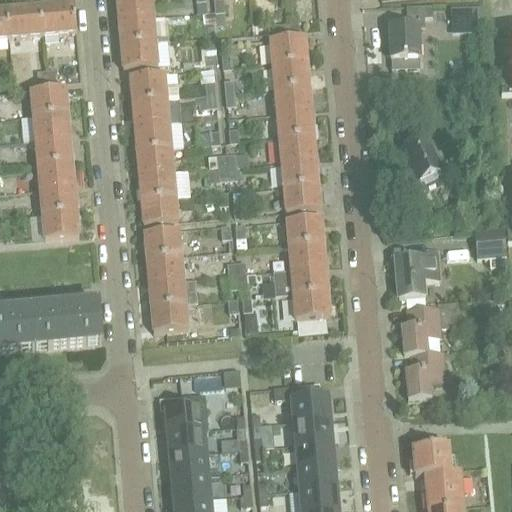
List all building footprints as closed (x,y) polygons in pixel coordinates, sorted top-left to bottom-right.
[(155,22),(152,0),(118,0),(117,0),(119,25),(155,22)] [(195,0),(197,18),(201,18),(207,18),(205,0),(195,0)] [(214,5),(215,17),(215,18),(225,17),(224,4),(214,5)] [(74,8),(41,11),(43,40),(77,37),(74,8)] [(389,31),(390,46),(387,46),(385,49),(386,58),(388,60),(390,60),(390,64),(403,64),(403,74),(419,73),(418,63),(420,63),(419,22),(433,22),(433,9),(407,9),(408,31),(389,31)] [(450,9),(450,21),(470,21),(474,59),(487,58),(482,9),(450,9)] [(43,40),(41,11),(7,14),(10,43),(43,40)] [(0,43),(10,43),(7,14),(0,14),(0,43)] [(157,47),(155,22),(119,25),(121,50),(157,47)] [(299,27),(286,28),(287,38),(300,36),(299,27)] [(274,39),(287,38),(286,28),(273,30),(274,39)] [(215,42),(214,29),(204,30),(205,42),(215,42)] [(215,42),(205,42),(207,66),(201,66),(201,70),(217,69),(215,42)] [(271,45),(273,70),(308,67),(306,42),(271,45)] [(511,42),(511,45),(511,50),(511,72),(501,73),(500,73),(501,99),(506,99),(511,98),(511,42)] [(159,71),(157,47),(121,50),(124,75),(159,71)] [(222,62),(223,76),(232,75),(231,61),(222,62)] [(310,91),(308,67),(273,70),(275,95),(310,91)] [(214,74),(200,75),(201,89),(205,89),(215,88),(214,74)] [(34,89),(45,88),(44,75),(33,76),(34,89)] [(55,75),(44,75),(45,88),(56,87),(55,75)] [(133,107),(168,104),(165,79),(130,82),(133,107)] [(224,86),(225,99),(235,99),(234,86),(224,86)] [(205,89),(206,101),(216,100),(215,88),(205,89)] [(312,116),(310,91),(275,95),(277,119),(312,116)] [(67,93),(31,96),(34,121),(69,118),(67,93)] [(236,111),(235,99),(225,99),(226,112),(236,111)] [(217,113),(216,100),(206,101),(195,102),(195,108),(199,107),(199,114),(217,113)] [(170,129),(168,104),(133,107),(135,132),(170,129)] [(279,144),(314,141),(312,116),(277,119),(279,144)] [(69,118),(34,121),(36,146),(71,143),(69,118)] [(172,153),(170,129),(135,132),(137,157),(172,153)] [(238,134),(228,135),(230,149),(240,148),(238,134)] [(219,136),(201,137),(202,151),(220,149),(219,136)] [(317,166),(314,141),(279,144),(282,169),(317,166)] [(416,187),(442,175),(427,142),(424,143),(423,141),(403,150),(404,152),(401,154),(416,187)] [(71,143),(36,146),(38,171),(73,168),(71,143)] [(172,153),(137,157),(140,181),(175,178),(172,153)] [(226,160),(217,161),(218,172),(218,174),(227,173),(226,160)] [(235,160),(226,160),(227,173),(236,173),(235,160)] [(317,166),(282,169),(284,194),(319,190),(317,166)] [(73,168),(38,171),(40,196),(76,192),(73,168)] [(227,173),(218,174),(219,187),(220,187),(229,186),(227,173)] [(236,173),(227,173),(229,186),(238,186),(236,173)] [(218,174),(207,175),(208,187),(219,187),(218,174)] [(177,203),(175,178),(140,181),(142,206),(177,203)] [(321,215),(319,190),(284,194),(286,218),(321,215)] [(76,192),(40,196),(43,220),(78,217),(76,192)] [(227,197),(218,198),(219,212),(228,211),(227,197)] [(179,228),(177,203),(142,206),(145,231),(179,228)] [(243,209),(233,210),(234,223),(244,222),(243,209)] [(78,217),(43,220),(43,226),(45,245),(80,242),(78,217)] [(289,252),(324,248),(322,224),(287,227),(289,252)] [(244,230),(235,231),(236,244),(245,244),(244,230)] [(221,232),(223,257),(233,257),(231,231),(221,232)] [(506,270),(503,235),(474,238),(477,262),(489,261),(490,271),(506,270)] [(147,264),(182,260),(180,236),(145,239),(147,264)] [(326,273),(324,248),(289,252),(291,277),(326,273)] [(400,305),(426,303),(425,287),(441,285),(437,257),(418,259),(419,263),(396,265),(400,305)] [(184,285),(182,260),(147,264),(150,289),(184,285)] [(237,281),(247,281),(245,267),(236,268),(237,281)] [(227,269),(228,282),(237,281),(236,268),(227,269)] [(276,303),(294,301),(329,298),(326,273),(291,277),(274,278),(276,303)] [(255,279),(247,280),(248,292),(256,291),(255,279)] [(237,281),(228,282),(229,295),(238,294),(237,281)] [(247,281),(237,281),(238,294),(248,294),(247,281)] [(187,310),(184,285),(150,289),(152,313),(187,310)] [(296,326),(327,323),(331,323),(329,298),(294,301),(296,326)] [(252,303),(242,304),(244,326),(254,326),(252,303)] [(237,305),(227,306),(229,319),(238,318),(237,305)] [(60,307),(61,313),(34,316),(37,356),(103,350),(100,310),(70,313),(69,307),(60,307)] [(405,362),(412,361),(440,359),(439,345),(443,345),(442,333),(462,331),(459,307),(437,309),(438,313),(407,316),(409,331),(402,332),(405,362)] [(187,310),(152,313),(154,338),(189,335),(187,310)] [(0,358),(37,356),(34,316),(2,319),(2,313),(0,312),(0,358)] [(507,327),(490,328),(492,345),(509,343),(507,327)] [(430,360),(412,361),(414,375),(407,376),(409,406),(435,404),(433,390),(447,389),(444,359),(440,359),(430,360)] [(289,429),(294,429),(294,428),(329,425),(327,401),(298,404),(297,392),(273,394),(274,407),(287,405),(289,429)] [(166,416),(168,440),(203,436),(203,437),(208,437),(205,401),(181,403),(182,415),(166,416)] [(251,420),(252,432),(260,431),(259,420),(251,420)] [(237,433),(245,432),(244,421),(236,422),(237,433)] [(294,429),(296,451),(331,447),(329,425),(294,428),(294,429)] [(203,436),(168,440),(170,462),(205,459),(203,437),(203,436)] [(254,455),(262,454),(261,443),(253,443),(254,455)] [(239,456),(247,455),(246,444),(238,445),(239,456)] [(331,447),(296,451),(298,473),(334,470),(331,447)] [(430,511),(466,511),(463,477),(453,478),(450,452),(415,455),(418,483),(427,482),(430,511)] [(262,454),(254,455),(255,466),(263,465),(262,454)] [(247,455),(239,456),(240,467),(248,466),(247,455)] [(208,482),(205,459),(170,462),(172,485),(208,482)] [(334,470),(298,473),(300,496),(336,493),(334,470)] [(172,485),(174,508),(210,505),(208,482),(172,485)] [(265,488),(257,489),(259,500),(267,499),(265,488)] [(243,501),(251,501),(250,489),(242,490),(243,501)] [(300,496),(301,511),(337,511),(336,493),(300,496)] [(267,499),(259,500),(260,511),(268,510),(267,499)] [(244,511),(250,511),(252,511),(251,501),(243,501),(244,511)]
